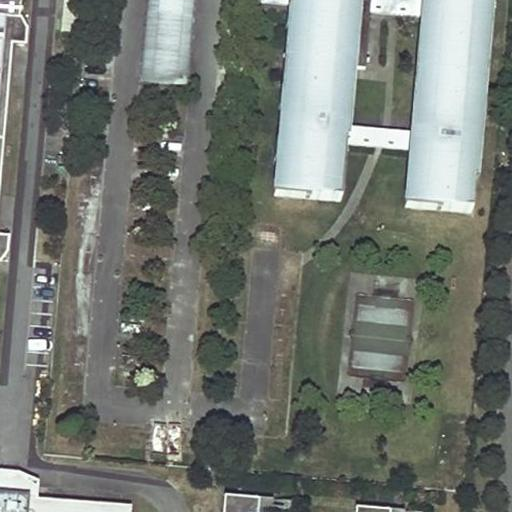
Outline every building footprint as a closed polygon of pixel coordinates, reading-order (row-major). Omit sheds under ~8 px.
[(0,0),(0,511),(129,511),(129,509),(35,500),(37,478),(0,474),(0,264),(8,253),(9,237),(0,235),(0,175),(11,45),(25,46),(27,29),(21,18),(18,17),(20,0),(0,0)] [(62,0),(60,30),(79,31),(80,0),(62,0)] [(186,86),(194,0),(183,0),(182,16),(158,13),(158,0),(147,0),(140,82),(186,86)] [(158,0),(158,13),(182,16),(183,0),(158,0)] [(290,0),(290,7),(283,93),(286,93),(284,113),(281,112),(278,144),(281,144),(280,164),(276,164),(274,196),(305,199),(306,189),(310,190),(309,199),(340,202),(345,146),(345,140),(327,139),(329,126),(346,127),(352,68),(365,69),(370,14),(370,8),(357,7),(339,6),(339,0),(424,0),(459,3),(458,16),(422,13),(421,19),(411,133),(448,137),(446,150),(410,146),(410,152),(405,207),(436,210),(436,201),(441,201),(440,210),(471,213),(474,181),(471,181),(472,161),(475,162),(479,130),(475,129),(477,110),(480,110),(486,48),(482,48),(484,28),(488,28),(489,0),(290,0)] [(357,0),(357,7),(370,8),(370,0),(357,0)] [(421,19),(422,13),(422,0),(370,0),(370,8),(370,14),(421,19)] [(459,3),(424,0),(422,0),(422,13),(458,16),(459,3)] [(327,139),(345,140),(346,127),(329,126),(327,139)] [(345,140),(345,146),(410,152),(410,146),(411,133),(346,127),(345,140)] [(448,137),(411,133),(410,146),(446,150),(448,137)] [(383,511),(355,509),(354,511),(257,511),(257,508),(258,501),(223,498),(222,511),(383,511)]
